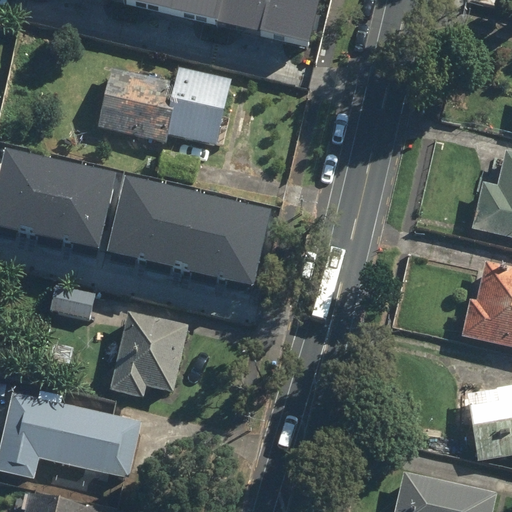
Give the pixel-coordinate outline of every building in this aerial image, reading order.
[(89,0),(307,54),(320,0),(89,0)] [(137,19),(80,6),(73,37),(145,53),(152,22),(137,19)] [(172,91),(112,78),(99,136),(159,149),(161,142),(210,153),(225,86),(176,75),(172,91)] [(511,152),(505,151),(497,186),(481,182),(471,229),(511,237),(511,152)] [(7,159),(0,186),(0,232),(99,256),(116,185),(7,159)] [(126,187),(110,260),(256,293),(272,219),(126,187)] [(511,267),(485,261),(477,299),(471,298),(463,336),(511,346),(511,267)] [(91,298),(50,289),(44,320),(85,328),(91,298)] [(136,397),(169,403),(181,332),(119,321),(106,402),(134,407),(136,397)] [(511,384),(468,391),(479,459),(511,453),(511,384)] [(136,433),(6,402),(0,428),(0,481),(27,487),(32,465),(123,487),(136,433)] [(487,511),(489,502),(398,481),(390,511),(487,511)] [(67,511),(23,503),(21,511),(67,511)]
